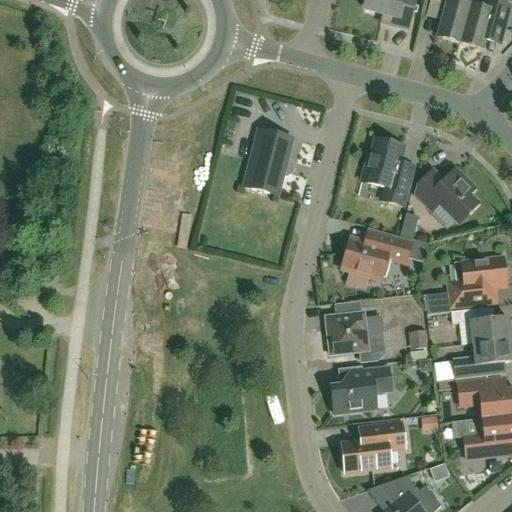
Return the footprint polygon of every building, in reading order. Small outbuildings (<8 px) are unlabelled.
[(407,32),(415,0),(366,0),(363,12),(390,19),(389,24),(391,28),(407,32)] [(460,46),(470,7),(458,4),(459,0),(430,0),(426,15),(443,19),(437,40),(460,46)] [(482,52),(484,46),(500,50),(511,8),(485,1),(482,10),(470,7),(460,46),(482,52)] [(290,164),(286,163),(291,142),(259,134),(244,190),(277,198),(282,178),(286,179),(291,176),(293,168),(290,164)] [(414,169),(400,165),(404,151),(374,143),(370,159),(368,158),(361,184),(392,192),(388,206),(403,210),(414,169)] [(458,227),(478,207),(469,197),(474,192),(455,172),(443,184),(432,173),(417,188),(415,197),(432,214),(438,207),(458,227)] [(405,266),(411,246),(369,234),(365,246),(350,242),(342,272),(380,283),(381,279),(385,280),(390,262),(405,266)] [(501,261),(461,265),(454,266),(456,285),(447,286),(450,311),(496,306),(494,290),(504,289),(501,261)] [(447,298),(430,298),(431,316),(448,315),(447,298)] [(340,316),(366,314),(366,305),(339,307),(340,316)] [(476,312),(450,315),(452,327),(459,326),(470,325),(472,344),(473,347),(510,342),(507,320),(494,322),(477,324),(476,312)] [(363,316),(325,320),(330,358),(360,354),(361,364),(376,362),(383,357),(381,336),(366,338),(363,316)] [(425,332),(408,334),(410,351),(427,350),(425,332)] [(474,359),(452,362),(455,383),(486,379),(502,378),(501,366),(511,364),(511,360),(510,342),(473,347),(474,359)] [(337,372),(339,389),(330,390),(333,418),(376,413),(374,396),(391,394),(388,370),(361,373),(361,369),(337,372)] [(487,383),(457,386),(459,410),(480,408),(481,422),(511,418),(511,393),(506,394),(505,381),(487,383)] [(483,436),(463,439),(465,462),(495,459),(511,456),(511,451),(511,444),(511,443),(511,418),(481,422),(483,436)] [(427,435),(443,434),(442,419),(427,420),(427,435)] [(401,426),(377,429),(358,431),(360,445),(341,447),(344,476),(390,470),(388,453),(404,451),(401,426)] [(424,511),(425,504),(406,479),(366,493),(380,511),(424,511)]
